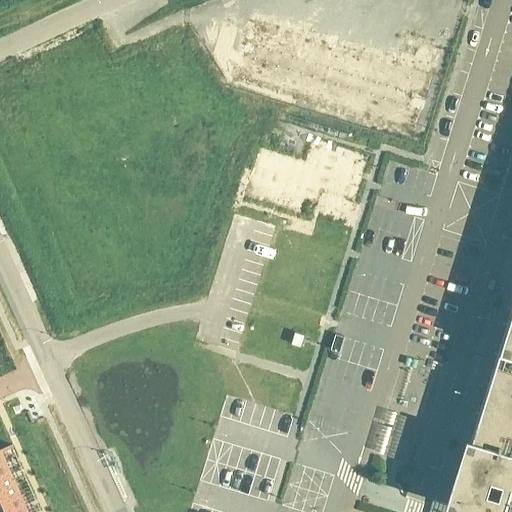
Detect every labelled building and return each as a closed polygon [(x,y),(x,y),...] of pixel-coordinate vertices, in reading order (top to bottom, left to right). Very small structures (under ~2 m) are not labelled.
[(511,0),(305,0),(28,146),(219,511),(282,511),(288,510),(290,502),(318,511),(327,480),(329,481),(368,357),(414,372),(511,58),(511,0)] [(511,511),(511,302),(473,429),(466,427),(443,500),(452,503),(448,511),(511,511)] [(11,445),(0,449),(0,475),(10,471),(0,451),(11,446),(11,445)] [(0,500),(19,492),(10,471),(0,475),(0,500)] [(27,511),(19,492),(0,500),(0,511),(27,511)]
